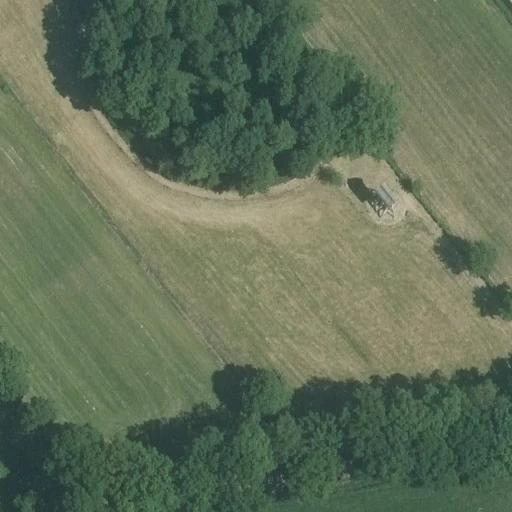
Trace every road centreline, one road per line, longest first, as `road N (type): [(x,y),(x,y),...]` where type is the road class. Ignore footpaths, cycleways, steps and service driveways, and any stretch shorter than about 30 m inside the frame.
road 1 (track): [(511,437),(81,511)]
road 2 (track): [(389,176),(511,320)]
